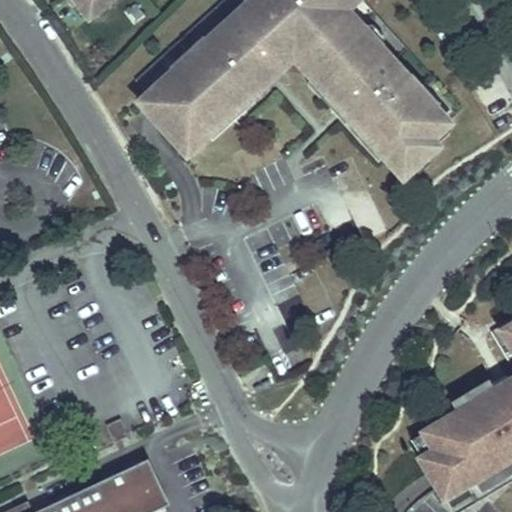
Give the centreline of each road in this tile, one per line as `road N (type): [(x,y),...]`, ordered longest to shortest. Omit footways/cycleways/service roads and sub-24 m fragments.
road 1 (residential): [(315,484),(261,436),(98,122),(3,0)]
road 2 (residential): [(511,195),(413,284),(360,376),(315,484)]
